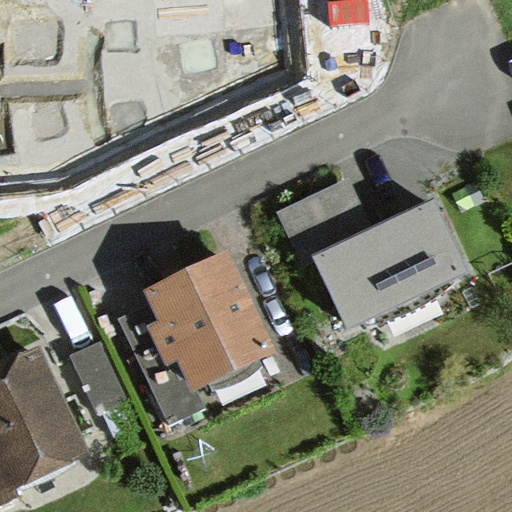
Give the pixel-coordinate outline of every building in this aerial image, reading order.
[(349,181),(279,215),(307,271),(312,268),(376,237),(349,181)] [(436,207),(376,237),(312,268),(347,340),(471,279),(436,207)] [(143,301),(147,311),(192,404),(281,362),(232,259),(143,301)] [(147,311),(124,323),(168,421),(194,409),(192,404),(147,311)] [(0,510),(17,502),(13,495),(88,461),(36,347),(0,363),(0,510)] [(100,347),(71,360),(99,420),(128,406),(100,347)]
